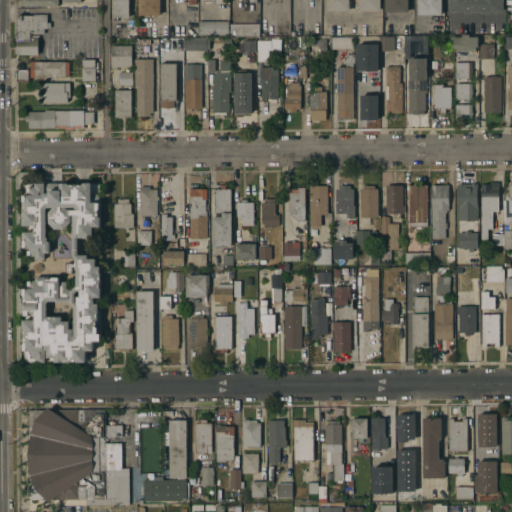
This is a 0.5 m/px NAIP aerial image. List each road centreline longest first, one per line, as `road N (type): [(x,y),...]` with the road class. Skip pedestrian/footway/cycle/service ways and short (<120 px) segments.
road 1 (residential): [(511,382),(0,388)]
road 2 (residential): [(511,147),(0,152)]
